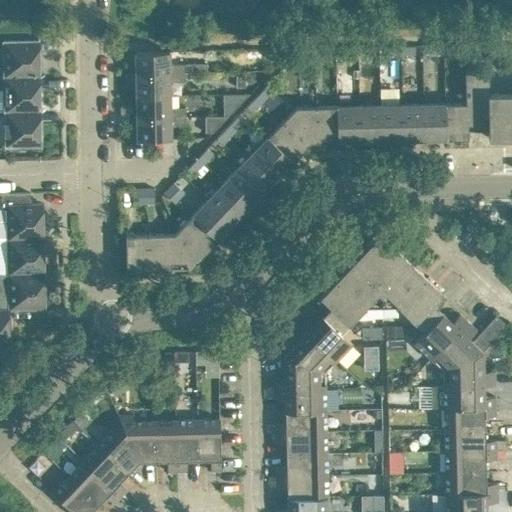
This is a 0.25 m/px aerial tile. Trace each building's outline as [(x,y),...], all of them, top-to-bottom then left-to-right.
[(40,75),(39,53),(39,40),(3,41),(4,76),(40,75)] [(458,53),(458,44),(444,45),(444,53),(458,53)] [(415,45),(400,46),(401,54),(415,54),(415,45)] [(444,53),(444,45),(429,45),(429,54),(444,53)] [(372,46),(357,47),(357,55),(372,55),(372,46)] [(401,54),(400,46),(386,46),(386,55),(401,54)] [(357,55),(357,47),(343,47),(343,56),(357,55)] [(316,48),(302,48),(302,57),(317,56),(316,48)] [(169,51),(135,51),(136,74),(185,73),(207,72),(206,63),(170,64),(169,51)] [(499,137),(498,92),(489,92),(489,71),(466,72),(467,103),(468,131),(488,130),(488,137),(499,137)] [(185,82),(185,73),(136,74),(136,95),(170,94),(170,82),(185,82)] [(4,89),(0,88),(0,110),(5,111),(40,110),(40,75),(4,76),(4,89)] [(266,86),(257,96),(263,102),(273,91),(266,86)] [(511,91),(498,92),(499,137),(511,136),(511,91)] [(234,110),(250,93),(223,94),(223,110),(234,110)] [(170,107),(170,94),(136,95),(137,117),(186,116),(186,106),(170,107)] [(253,112),(263,102),(257,96),(247,106),(253,112)] [(467,103),(445,104),(446,138),(468,138),(468,131),(467,103)] [(424,139),(424,104),(402,105),(403,139),(424,139)] [(446,138),(445,104),(424,104),(424,139),(446,138)] [(381,140),(380,105),(359,106),(360,140),(381,140)] [(403,139),(402,105),(380,105),(381,140),(403,139)] [(316,141),(316,106),(295,107),(283,120),(308,145),(311,141),(316,141)] [(338,141),(337,106),(316,106),(316,141),(338,141)] [(360,140),(359,106),(337,106),(338,141),(360,140)] [(5,146),(41,146),(40,110),(5,111),(5,146)] [(229,115),(223,115),(205,116),(205,132),(213,132),(229,115)] [(186,125),(186,116),(137,117),(137,139),(172,138),(171,125),(186,125)] [(243,123),(236,117),(227,127),(233,133),(243,123)] [(308,145),(283,120),(268,136),(293,161),(308,145)] [(223,143),(233,133),(227,127),(217,138),(223,143)] [(293,161),(268,136),(253,152),(278,176),(293,161)] [(213,154),(207,148),(197,158),(203,164),(213,154)] [(278,176),(253,152),(238,167),(263,192),(278,176)] [(203,164),(197,158),(187,169),(193,175),(203,164)] [(263,192),(238,167),(223,183),(248,207),(263,192)] [(184,192),(174,182),(167,189),(178,199),(184,192)] [(248,207),(223,183),(208,198),(233,223),(248,207)] [(144,202),(143,188),(133,188),(133,203),(144,202)] [(154,202),(154,188),(143,188),(144,202),(154,202)] [(178,199),(167,189),(160,197),(171,207),(178,199)] [(0,238),(43,238),(42,202),(30,202),(30,192),(0,192),(0,238)] [(233,223),(208,198),(193,214),(218,239),(233,223)] [(218,239),(193,214),(178,230),(203,254),(218,239)] [(203,254),(178,230),(174,233),(169,233),(170,269),(190,268),(203,254)] [(382,295),(412,264),(377,230),(362,245),(366,249),(350,266),(382,295)] [(170,269),(169,233),(148,234),(149,269),(170,269)] [(149,269),(148,234),(126,234),(127,270),(149,269)] [(43,238),(0,238),(0,273),(44,273),(43,238)] [(400,308),(417,324),(434,305),(444,294),(412,264),(382,295),(382,308),(400,308)] [(382,295),(350,266),(320,297),(331,307),(330,307),(349,325),(366,308),(382,308),(382,295)] [(9,309),(44,308),(44,273),(0,273),(0,307),(9,307),(9,309)] [(431,357),(466,320),(460,314),(452,322),(442,313),(434,305),(417,324),(424,331),(415,342),(431,357)] [(0,343),(9,344),(9,309),(9,307),(0,307),(0,343)] [(349,325),(330,307),(314,325),(306,317),(299,324),(337,360),(352,344),(342,334),(349,325)] [(466,335),(473,327),(466,320),(431,357),(443,369),(444,385),(484,384),(495,384),(494,374),(483,375),(482,351),(466,335)] [(325,372),(337,360),(299,324),(293,331),(301,339),(284,356),(285,379),(274,379),(274,389),(325,388),(325,372)] [(218,363),(217,349),(195,350),(196,364),(218,363)] [(484,396),(484,384),(444,385),(431,385),(431,407),(444,406),(495,405),(495,396),(484,396)] [(326,409),(325,388),(274,389),(274,398),(285,398),(285,410),(326,409)] [(495,415),(495,405),(444,406),(444,428),(484,427),(484,415),(495,415)] [(326,431),(326,409),(285,410),(285,422),(275,422),(275,432),(326,431)] [(139,460),(119,414),(108,425),(113,429),(98,444),(128,472),(139,460)] [(155,460),(154,419),(133,420),(133,414),(119,414),(139,460),(155,460)] [(198,459),(197,418),(176,419),(177,471),(186,470),(186,459),(198,459)] [(221,469),(219,418),(197,418),(198,459),(210,458),(211,470),(221,469)] [(177,471),(176,419),(154,419),(155,460),(167,459),(167,471),(177,471)] [(484,439),(484,427),(444,428),(445,449),(496,448),(496,439),(484,439)] [(327,452),(326,431),(275,432),(275,442),(286,441),(286,453),(327,452)] [(128,472),(98,444),(83,460),(121,495),(127,488),(119,481),(128,472)] [(496,458),(496,448),(445,449),(445,471),(485,470),(485,458),(496,458)] [(286,465),(276,465),(276,475),(327,474),(343,473),(342,452),(327,452),(286,453),(286,465)] [(399,453),(391,453),(391,466),(399,466),(399,453)] [(121,495),(83,460),(68,476),(98,504),(106,495),(114,502),(121,495)] [(486,482),(485,470),(445,471),(445,493),(497,491),(497,482),(486,482)] [(327,495),(327,474),(276,475),(276,485),(287,484),(287,496),(327,495)] [(89,511),(98,504),(68,476),(53,492),(74,511),(89,511)] [(497,501),(497,491),(445,493),(445,511),(486,511),(486,501),(497,501)] [(327,511),(327,495),(287,496),(288,509),(277,509),(276,511),(327,511)] [(372,495),(372,511),(383,511),(384,495),(372,495)]
